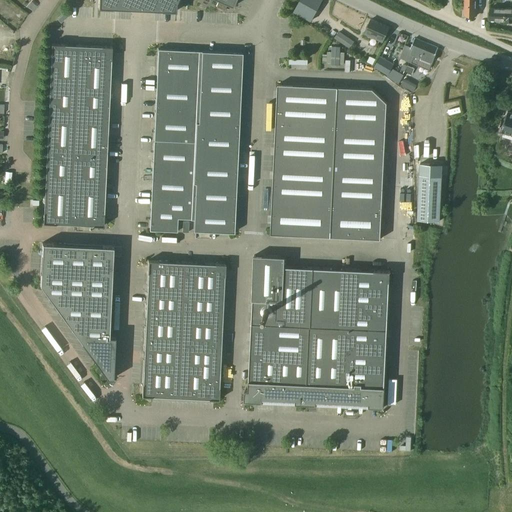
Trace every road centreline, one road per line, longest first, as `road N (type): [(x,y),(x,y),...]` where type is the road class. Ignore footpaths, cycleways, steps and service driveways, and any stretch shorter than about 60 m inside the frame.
road 1 (unknown): [(125,411),(106,401),(28,287),(27,234),(53,233)]
road 2 (residential): [(12,168),(21,57),(50,0)]
road 3 (unclassified): [(511,64),(348,0)]
